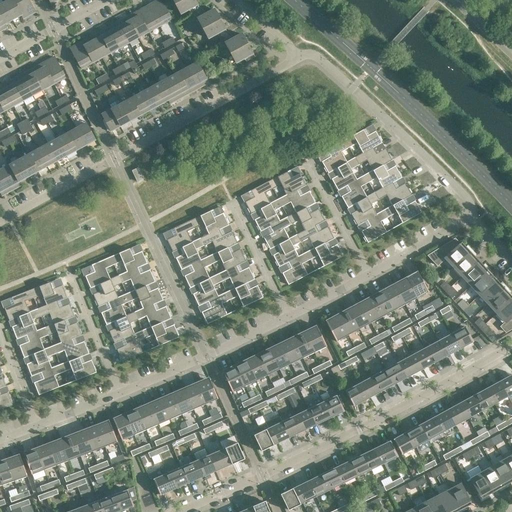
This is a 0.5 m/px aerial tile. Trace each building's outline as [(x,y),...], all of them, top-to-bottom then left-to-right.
[(21,15),(12,0),(9,0),(3,3),(12,19),(20,15),(21,15)] [(28,0),(12,0),(21,15),(20,15),(22,19),(30,15),(29,13),(33,11),(34,12),(35,12),(28,0)] [(148,6),(149,8),(149,7),(159,26),(171,19),(160,0),(159,0),(160,1),(156,4),(155,2),(148,6)] [(187,10),(188,11),(192,14),(202,9),(197,5),(194,0),(172,0),(180,14),(187,10)] [(12,19),(3,3),(0,4),(0,16),(4,24),(12,19)] [(149,7),(149,8),(145,10),(144,8),(136,12),(137,14),(148,32),(159,26),(149,7)] [(207,14),(202,9),(192,14),(197,19),(208,38),(215,34),(220,39),(229,34),(224,29),(214,10),(207,14)] [(137,14),(134,16),(133,14),(127,18),(128,19),(138,37),(148,32),(137,14)] [(128,19),(125,21),(124,19),(117,23),(118,24),(119,24),(129,42),(138,37),(128,19)] [(119,24),(118,24),(115,26),(114,24),(108,28),(109,29),(119,48),(129,42),(119,24)] [(109,29),(106,31),(105,30),(98,33),(100,37),(101,37),(110,53),(119,48),(109,29)] [(234,38),(229,34),(220,39),(225,43),(236,63),(252,54),(249,48),(248,48),(246,45),(247,44),(246,44),(245,44),(243,41),(244,40),(241,34),(234,38)] [(101,37),(100,37),(92,41),(101,57),(110,53),(101,37)] [(172,37),(167,40),(170,45),(175,42),(172,37)] [(170,45),(167,40),(162,43),(165,48),(170,45)] [(92,41),(84,46),(93,62),(101,57),(92,41)] [(81,69),(93,62),(84,46),(82,42),(75,46),(76,48),(72,50),(71,48),(70,49),(81,69)] [(184,49),(181,44),(175,47),(178,52),(184,49)] [(151,49),(146,51),(149,57),(154,54),(151,49)] [(174,54),(171,49),(166,52),(169,57),(174,54)] [(149,57),(146,51),(141,54),(144,60),(149,57)] [(169,57),(166,52),(160,55),(163,60),(169,57)] [(42,64),(43,66),(43,65),(53,84),(65,77),(54,57),(53,58),(54,59),(50,62),(49,60),(42,64)] [(156,64),(153,59),(147,62),(150,67),(156,64)] [(128,63),(130,67),(131,69),(137,66),(134,60),(128,63)] [(150,67),(147,62),(142,65),(145,70),(150,67)] [(208,83),(197,63),(187,68),(197,86),(197,87),(198,88),(204,85),(203,83),(206,81),(207,83),(208,83)] [(123,64),(117,67),(120,72),(126,70),(123,64)] [(43,65),(43,66),(39,68),(38,66),(30,70),(31,72),(41,90),(53,84),(43,65)] [(140,72),(137,66),(131,69),(135,75),(140,72)] [(120,72),(117,67),(112,70),(115,75),(120,72)] [(197,86),(187,68),(178,73),(188,92),(187,92),(188,93),(195,90),(194,88),(197,87),(197,86)] [(31,72),(28,74),(27,72),(21,76),(22,77),(32,95),(41,90),(31,72)] [(106,73),(101,76),(104,82),(109,79),(106,73)] [(188,92),(178,73),(168,78),(178,97),(179,99),(185,95),(184,94),(187,92),(188,92)] [(127,80),(124,75),(119,78),(121,83),(127,80)] [(104,82),(101,76),(95,79),(98,85),(104,82)] [(22,77),(18,79),(18,77),(11,81),(12,82),(22,101),(32,95),(22,77)] [(121,83),(119,78),(112,81),(115,86),(121,83)] [(178,97),(168,78),(159,84),(168,100),(167,100),(169,104),(176,100),(175,99),(178,97)] [(12,82),(9,84),(8,82),(2,86),(3,87),(13,106),(22,101),(12,82)] [(168,100),(159,84),(149,89),(158,105),(167,100),(168,100)] [(108,90),(106,85),(100,88),(102,93),(108,90)] [(3,87),(0,88),(0,104),(4,111),(13,106),(3,87)] [(102,93),(100,88),(94,91),(97,96),(102,93)] [(158,105),(149,89),(140,94),(149,110),(158,105)] [(149,110),(140,94),(130,99),(139,115),(149,110)] [(66,95),(61,98),(64,103),(69,100),(66,95)] [(64,103),(61,98),(55,101),(58,107),(64,103)] [(139,115),(130,99),(121,104),(130,121),(139,115)] [(72,110),(69,104),(64,107),(67,113),(72,110)] [(130,121),(121,104),(111,109),(120,126),(130,121)] [(45,107),(40,110),(43,115),(48,112),(45,107)] [(67,113),(64,107),(59,110),(62,116),(67,113)] [(120,126),(111,109),(101,115),(110,131),(120,126)] [(43,115),(40,110),(35,112),(37,118),(43,115)] [(53,120),(50,115),(45,118),(48,123),(53,120)] [(48,123),(45,118),(40,121),(43,126),(48,123)] [(27,119),(22,122),(25,127),(30,124),(27,119)] [(25,127),(22,122),(16,125),(19,130),(25,127)] [(86,123),(76,129),(85,145),(95,140),(86,123)] [(33,129),(30,124),(25,127),(28,132),(33,129)] [(7,127),(2,130),(5,136),(10,133),(7,127)] [(28,132),(25,127),(19,130),(22,135),(28,132)] [(85,145),(76,129),(66,134),(75,150),(85,145)] [(366,136),(363,130),(345,140),(349,148),(357,143),(362,153),(363,153),(373,148),(382,143),(381,141),(382,141),(379,136),(378,137),(375,131),(366,136)] [(75,150),(66,134),(57,139),(66,156),(75,150)] [(16,141),(13,135),(7,138),(10,144),(16,141)] [(10,144),(7,138),(1,142),(4,147),(10,144)] [(66,156),(57,139),(47,144),(56,161),(66,156)] [(349,148),(345,140),(327,150),(330,157),(321,162),(325,167),(324,168),(326,172),(327,172),(328,173),(337,168),(347,162),(341,152),(349,148)] [(56,161),(47,144),(38,150),(47,166),(56,161)] [(363,153),(362,153),(355,157),(359,165),(367,161),(372,170),(372,171),(383,165),(392,160),(391,159),(392,158),(389,154),(388,154),(385,149),(376,154),(373,148),(363,153)] [(47,166),(38,150),(28,155),(37,171),(47,166)] [(37,171),(28,155),(19,160),(28,176),(37,171)] [(359,165),(355,157),(347,162),(337,168),(340,174),(331,179),(334,185),(336,190),(337,189),(338,191),(347,186),(347,185),(357,180),(356,179),(351,169),(359,165)] [(28,176),(19,160),(9,165),(18,181),(19,181),(28,176)] [(18,181),(9,165),(0,170),(10,189),(14,187),(14,188),(21,185),(19,181),(18,181)] [(372,171),(372,170),(364,175),(369,182),(377,178),(382,188),(392,182),(393,183),(402,178),(401,176),(399,171),(398,172),(395,166),(386,171),(383,165),(372,171)] [(143,179),(138,168),(132,171),(137,182),(143,179)] [(10,189),(0,170),(0,193),(1,196),(2,195),(1,194),(4,192),(5,194),(11,190),(10,189)] [(291,178),(287,172),(269,181),(273,189),(281,185),(286,195),(297,190),(306,185),(305,184),(306,183),(304,179),(303,179),(300,173),(291,178)] [(369,182),(364,175),(356,179),(357,180),(347,185),(347,186),(350,191),(341,197),(344,202),(344,203),(346,207),(347,207),(348,208),(357,203),(356,203),(367,197),(366,197),(361,187),(369,182)] [(273,189),(269,181),(251,191),(254,197),(245,202),(248,208),(247,208),(249,213),(250,212),(251,214),(260,209),(270,203),(265,193),(273,189)] [(382,188),(374,192),(378,200),(386,195),(392,205),(392,206),(402,200),(411,195),(411,193),(409,189),(408,189),(405,183),(396,188),(393,183),(392,182),(382,188)] [(286,195),(278,199),(282,207),(290,202),(295,213),(296,213),(306,207),(306,208),(315,203),(314,201),(315,201),(313,197),(312,197),(309,191),(300,196),(297,190),(286,195)] [(378,200),(374,192),(366,197),(367,197),(356,203),(357,203),(360,209),(351,214),(354,220),(353,220),(356,224),(357,224),(357,226),(367,221),(366,220),(376,214),(371,204),(378,200)] [(282,207),(278,199),(270,203),(260,209),(263,215),(254,220),(257,226),(256,226),(259,230),(260,232),(269,227),(280,221),(279,221),(274,211),(282,207)] [(392,206),(392,205),(384,210),(388,217),(396,213),(402,223),(401,223),(402,224),(421,213),(420,211),(421,210),(419,206),(418,206),(415,201),(406,206),(402,200),(392,206)] [(296,213),(295,213),(287,217),(291,224),(299,220),(305,230),(305,231),(315,225),(315,226),(324,221),(324,219),(322,214),(321,215),(318,209),(309,214),(306,208),(306,207),(296,213)] [(388,217),(384,210),(376,214),(366,220),(367,221),(370,226),(361,231),(364,237),(363,237),(366,242),(366,241),(367,243),(387,232),(387,231),(386,232),(380,222),(388,217)] [(213,218),(210,211),(191,220),(195,228),(203,224),(208,234),(219,229),(219,230),(228,225),(228,224),(228,223),(226,219),(225,219),(223,213),(213,218)] [(291,224),(287,217),(279,221),(280,221),(269,227),(272,233),(263,238),(266,243),(266,244),(268,248),(269,248),(270,249),(279,245),(279,244),(289,239),(283,229),(291,224)] [(195,228),(191,220),(173,229),(176,235),(167,240),(169,246),(171,251),(172,250),(172,252),(182,248),(182,247),(192,242),(187,232),(195,228)] [(305,231),(305,230),(297,234),(301,242),(309,238),(314,248),(324,243),(325,243),(334,239),(333,237),(334,237),(331,232),(328,227),(318,231),(315,226),(315,225),(305,231)] [(208,234),(200,238),(204,246),(212,242),(217,252),(227,247),(228,248),(237,243),(236,242),(237,241),(235,237),(234,237),(231,231),(222,236),(219,230),(219,229),(208,234)] [(301,242),(297,234),(289,239),(279,244),(279,245),(282,250),(273,255),(276,261),(275,261),(277,266),(278,266),(279,267),(288,262),(298,257),(298,256),(293,246),(301,242)] [(204,246),(200,238),(192,242),(182,247),(182,248),(185,253),(175,258),(178,264),(177,264),(180,269),(180,268),(181,270),(190,266),(190,265),(201,260),(196,250),(204,246)] [(445,258),(446,259),(454,267),(471,251),(467,246),(466,247),(461,242),(459,244),(454,239),(428,256),(437,266),(445,258)] [(314,248),(306,252),(310,260),(318,256),(323,266),(323,267),(343,256),(342,255),(343,254),(341,250),(340,250),(337,244),(328,249),(325,243),(324,243),(314,248)] [(217,252),(209,256),(212,264),(221,260),(226,270),(236,265),(236,266),(246,261),(245,260),(246,259),(243,255),(240,249),(230,254),(228,248),(227,247),(217,252)] [(132,255),(129,249),(110,257),(114,265),(122,261),(127,272),(137,267),(137,268),(147,264),(146,262),(147,262),(145,257),(144,257),(142,251),(132,255)] [(475,255),(471,251),(454,267),(462,276),(479,261),(474,256),(475,255)] [(310,260),(306,252),(298,256),(298,257),(288,262),(291,268),(282,273),(285,279),(284,279),(286,284),(287,283),(288,285),(308,275),(308,274),(307,274),(302,264),(310,260)] [(212,264),(209,256),(201,260),(190,265),(190,266),(193,272),(184,276),(187,282),(186,282),(188,287),(189,286),(190,288),(199,284),(199,283),(209,278),(204,268),(212,264)] [(114,265),(110,257),(91,265),(94,272),(85,276),(87,282),(89,287),(90,288),(100,284),(99,284),(110,279),(105,268),(114,265)] [(483,266),(479,261),(462,276),(471,286),(489,269),(485,265),(483,266)] [(226,270),(217,274),(221,282),(229,278),(234,288),(245,283),(245,284),(254,279),(253,278),(254,277),(252,273),(251,273),(248,267),(239,272),(236,266),(236,265),(226,270)] [(127,272),(118,275),(122,283),(130,280),(135,290),(145,286),(155,282),(154,280),(155,280),(153,275),(152,276),(150,270),(140,274),(137,268),(137,267),(127,272)] [(493,273),(489,269),(471,286),(480,295),(496,279),(491,275),(493,273)] [(221,282),(217,274),(209,278),(199,283),(199,284),(202,290),(193,294),(195,300),(197,305),(198,305),(198,306),(208,302),(207,301),(218,296),(213,286),(221,282)] [(428,292),(419,274),(407,281),(416,298),(428,292)] [(436,274),(432,278),(436,282),(440,278),(436,274)] [(122,283),(118,275),(110,279),(99,284),(100,284),(102,290),(93,294),(95,300),(95,301),(97,305),(98,307),(108,303),(107,302),(118,298),(118,297),(113,287),(122,283)] [(500,284),(496,279),(480,295),(488,304),(506,287),(502,283),(500,284)] [(416,298),(407,281),(395,287),(405,305),(416,298)] [(445,281),(440,286),(445,292),(451,287),(445,281)] [(52,289),(50,282),(30,290),(34,298),(42,295),(46,305),(46,306),(57,301),(57,302),(67,298),(66,296),(67,296),(65,291),(64,292),(62,285),(52,289)] [(234,288),(226,292),(230,300),(238,296),(243,306),(242,307),(243,307),(263,298),(262,296),(263,295),(261,291),(260,291),(257,285),(248,290),(245,284),(245,283),(234,288)] [(135,290),(126,294),(130,302),(138,298),(142,308),(143,309),(153,304),(163,300),(162,299),(163,298),(161,294),(160,294),(158,288),(148,292),(145,286),(135,290)] [(405,305),(395,287),(384,293),(394,311),(405,305)] [(456,293),(451,287),(445,292),(451,298),(456,293)] [(510,292),(506,287),(488,304),(497,313),(511,298),(511,296),(509,293),(510,292)] [(34,298),(30,290),(11,297),(14,304),(4,308),(7,314),(6,315),(8,319),(9,321),(19,317),(29,312),(25,301),(34,298)] [(394,311),(384,293),(382,290),(371,296),(382,317),(394,311)] [(230,300),(226,292),(218,296),(207,301),(208,302),(211,308),(201,312),(204,318),(203,318),(205,323),(206,323),(207,324),(227,315),(227,314),(221,304),(230,300)] [(130,302),(126,294),(118,297),(118,298),(107,302),(108,303),(110,309),(101,313),(103,319),(105,324),(105,323),(106,325),(116,321),(115,321),(126,316),(121,305),(130,302)] [(382,317),(371,296),(365,299),(367,302),(361,305),(371,323),(382,317)] [(511,298),(497,313),(505,322),(500,327),(506,332),(511,328),(511,298)] [(462,299),(457,304),(463,310),(468,305),(462,299)] [(46,306),(46,305),(38,309),(41,317),(49,313),(53,324),(54,324),(64,320),(74,317),(73,315),(74,315),(72,310),(69,304),(60,308),(57,302),(57,301),(46,306)] [(143,309),(142,308),(134,312),(138,320),(146,316),(150,327),(151,327),(161,322),(161,323),(171,319),(170,317),(171,317),(169,312),(168,312),(166,306),(156,310),(153,304),(143,309)] [(371,323),(361,305),(350,311),(359,329),(371,323)] [(474,312),(468,305),(463,310),(468,317),(474,312)] [(432,306),(423,311),(425,315),(434,310),(432,306)] [(451,310),(448,306),(439,311),(442,315),(451,310)] [(348,308),(342,311),(344,315),(339,318),(348,335),(359,329),(350,311),(348,308)] [(41,317),(38,309),(29,312),(19,317),(21,323),(12,327),(14,333),(13,333),(15,338),(16,338),(16,339),(26,336),(26,335),(37,331),(32,320),(41,317)] [(425,315),(423,311),(414,315),(417,320),(425,315)] [(138,320),(134,312),(126,316),(115,321),(116,321),(118,327),(109,331),(111,337),(113,342),(114,343),(124,339),(123,339),(134,334),(129,324),(138,320)] [(437,318),(435,313),(426,318),(429,323),(437,318)] [(348,335),(339,318),(337,314),(331,317),(332,321),(327,324),(336,342),(348,335)] [(409,318),(400,323),(403,328),(411,323),(409,318)] [(429,323),(426,318),(417,323),(420,328),(429,323)] [(479,318),(474,323),(480,329),(485,324),(479,318)] [(54,324),(53,324),(45,327),(48,335),(57,332),(61,343),(72,339),(81,335),(81,334),(82,333),(80,329),(79,329),(77,323),(67,327),(64,320),(54,324)] [(151,327),(150,327),(142,330),(146,338),(154,335),(159,345),(158,346),(179,337),(178,335),(179,335),(177,330),(176,331),(173,325),(164,329),(161,323),(161,322),(151,327)] [(403,328),(400,323),(391,328),(394,332),(403,328)] [(491,330),(485,324),(480,329),(485,335),(491,330)] [(316,325),(304,331),(314,352),(326,347),(316,325)] [(48,335),(45,327),(37,331),(26,335),(26,336),(28,342),(19,345),(21,352),(20,352),(22,357),(23,356),(24,358),(33,354),(44,350),(44,349),(40,339),(48,335)] [(464,327),(452,334),(460,350),(461,350),(460,349),(473,342),(464,327)] [(411,332),(408,328),(400,333),(402,337),(411,332)] [(146,338),(142,330),(134,334),(123,339),(124,339),(126,345),(117,349),(119,355),(119,356),(121,360),(122,362),(143,353),(143,352),(142,353),(137,342),(146,338)] [(314,352),(304,331),(292,337),(294,340),(303,358),(314,352)] [(386,331),(377,335),(380,340),(389,335),(386,331)] [(402,337),(400,333),(391,338),(393,342),(402,337)] [(460,350),(452,334),(436,342),(440,350),(445,347),(450,355),(449,354),(460,349),(460,350)] [(380,340),(377,335),(369,340),(371,345),(380,340)] [(61,343),(52,346),(55,354),(64,351),(68,361),(79,357),(79,358),(89,354),(88,352),(89,352),(87,347),(86,347),(84,341),(74,345),(72,339),(61,343)] [(303,358),(294,340),(282,346),(291,364),(303,358)] [(384,347),(382,342),(373,347),(376,351),(384,347)] [(440,350),(436,342),(425,348),(434,364),(434,363),(449,354),(450,356),(450,355),(445,347),(440,350)] [(363,343),(354,347),(357,352),(366,347),(363,343)] [(55,354),(52,346),(44,349),(44,350),(33,354),(36,360),(26,364),(29,370),(28,370),(30,375),(31,377),(41,373),(41,372),(51,368),(47,357),(55,354)] [(291,364),(282,346),(271,352),(279,369),(291,364)] [(357,352),(354,347),(346,352),(348,357),(357,352)] [(376,351),(373,347),(364,351),(360,354),(364,361),(377,354),(376,351)] [(434,364),(425,348),(409,356),(413,364),(419,361),(423,370),(423,369),(433,363),(433,364),(434,364)] [(279,369),(271,352),(259,357),(268,375),(279,369)] [(358,361),(356,356),(347,361),(349,365),(358,361)] [(413,364),(409,356),(399,362),(407,378),(407,377),(422,369),(423,370),(419,361),(413,364)] [(68,361),(60,364),(63,372),(71,369),(76,380),(75,380),(75,381),(96,373),(95,371),(96,370),(94,366),(91,360),(82,364),(79,358),(79,357),(68,361)] [(268,375),(259,357),(247,363),(256,381),(268,375)] [(329,360),(320,365),(323,370),(332,365),(329,360)] [(349,365),(347,361),(338,365),(340,370),(349,365)] [(407,378),(399,362),(383,371),(387,379),(392,376),(397,384),(396,383),(406,377),(407,378)] [(256,381),(247,363),(236,368),(244,386),(256,381)] [(63,372),(60,364),(51,368),(41,372),(41,373),(43,379),(33,383),(36,389),(35,389),(37,394),(38,393),(38,395),(59,387),(59,386),(59,387),(54,376),(63,372)] [(323,370),(320,365),(311,369),(314,374),(323,370)] [(244,386),(236,368),(224,374),(232,392),(244,386)] [(387,379),(383,371),(372,376),(381,393),(381,391),(396,383),(396,384),(397,384),(392,376),(387,379)] [(306,372),(297,376),(299,381),(308,377),(306,372)] [(511,374),(500,381),(499,381),(499,380),(508,396),(511,393),(511,374)] [(322,379),(319,375),(311,379),(313,384),(322,379)] [(299,381),(297,376),(288,381),(290,385),(299,381)] [(381,393),(372,376),(356,385),(360,393),(366,390),(370,398),(371,398),(370,397),(380,392),(381,393)] [(313,384),(311,379),(302,383),(304,388),(313,384)] [(508,396),(499,380),(499,381),(484,390),(483,389),(488,397),(493,394),(497,402),(508,396)] [(218,399),(210,381),(197,386),(205,404),(218,399)] [(196,382),(189,385),(191,389),(185,391),(193,409),(205,404),(197,386),(196,382)] [(283,383),(274,388),(276,392),(285,388),(283,383)] [(360,393),(356,385),(345,391),(353,406),(370,397),(370,398),(366,390),(360,393)] [(184,387),(177,390),(179,394),(174,396),(181,414),(193,409),(185,391),(184,387)] [(276,392),(274,388),(265,392),(267,397),(276,392)] [(295,392),(293,388),(284,392),(286,397),(295,392)] [(488,397),(483,389),(483,390),(473,396),(473,395),(472,395),(481,411),(497,402),(493,394),(488,397)] [(0,409),(12,405),(12,403),(11,398),(10,398),(8,392),(0,395),(0,409)] [(181,414),(174,396),(172,392),(166,395),(167,399),(162,401),(170,420),(181,414)] [(286,397),(284,392),(275,396),(277,401),(286,397)] [(259,395),(250,399),(253,403),(262,399),(259,395)] [(481,411),(472,395),(473,396),(457,404),(457,403),(461,412),(466,409),(471,417),(481,411)] [(336,396),(319,404),(323,412),(328,409),(333,418),(332,416),(343,411),(336,396)] [(160,398),(154,400),(155,404),(150,406),(158,425),(170,420),(162,401),(160,398)] [(253,403),(250,399),(241,403),(243,408),(253,403)] [(268,405),(266,401),(257,405),(259,410),(268,405)] [(461,412),(457,403),(456,403),(457,404),(447,410),(446,409),(455,425),(471,417),(466,409),(461,412)] [(323,412),(319,404),(308,409),(316,425),(317,425),(316,424),(332,417),(332,418),(333,418),(328,409),(323,412)] [(259,410),(257,405),(248,409),(250,414),(259,410)] [(158,425),(150,406),(138,411),(146,430),(158,425)] [(316,425),(308,409),(292,417),(296,425),(301,422),(306,431),(305,429),(316,425),(316,426),(316,425)] [(455,425),(446,409),(446,410),(431,419),(430,418),(435,426),(440,423),(444,431),(455,425)] [(146,430),(138,411),(126,417),(134,435),(146,430)] [(124,413),(112,418),(122,440),(134,435),(126,417),(124,413)] [(220,413),(211,417),(213,422),(222,417),(220,413)] [(213,422),(211,417),(202,421),(204,426),(213,422)] [(265,423),(268,428),(265,430),(269,438),(274,435),(279,444),(278,443),(289,438),(289,439),(289,438),(281,422),(279,417),(265,423)] [(296,425),(292,417),(281,422),(289,438),(290,438),(289,437),(305,430),(305,431),(306,431),(301,422),(296,425)] [(435,426),(430,418),(430,419),(420,424),(420,423),(420,424),(428,440),(444,431),(440,423),(435,426)] [(223,426),(221,421),(212,425),(214,430),(223,426)] [(507,426),(504,422),(495,427),(498,431),(507,426)] [(117,442),(110,423),(97,428),(104,447),(117,442)] [(196,423),(187,427),(189,432),(198,428),(196,423)] [(97,428),(96,424),(89,427),(91,431),(85,433),(92,451),(104,447),(97,428)] [(428,440),(420,424),(419,424),(420,425),(405,433),(404,432),(408,441),(414,438),(418,445),(428,440)] [(214,430),(212,425),(203,429),(205,434),(214,430)] [(189,432),(187,427),(178,431),(180,436),(189,432)] [(269,438),(265,430),(254,435),(261,451),(278,443),(278,444),(279,444),(274,435),(269,438)] [(487,431),(478,436),(481,441),(489,436),(487,431)] [(408,441),(404,432),(403,432),(404,433),(393,439),(401,454),(418,445),(414,438),(408,441)] [(92,451),(85,433),(73,437),(80,456),(92,451)] [(196,438),(194,433),(184,437),(187,442),(196,438)] [(172,434),(163,438),(165,442),(174,438),(172,434)] [(502,441),(499,434),(491,438),(495,445),(502,441)] [(481,441),(478,436),(469,441),(472,446),(481,441)] [(80,456),(73,437),(61,442),(68,461),(80,456)] [(187,442),(184,437),(175,441),(177,446),(187,442)] [(165,442),(163,438),(154,441),(156,446),(165,442)] [(495,445),(491,438),(484,442),(487,449),(495,445)] [(390,441),(373,449),(373,448),(372,448),(377,457),(382,454),(386,462),(397,457),(390,441)] [(68,461),(61,442),(49,447),(56,465),(68,461)] [(47,443),(41,445),(42,449),(37,451),(44,470),(56,465),(49,447),(47,443)] [(237,443),(220,450),(223,459),(229,456),(232,465),(233,465),(232,464),(244,459),(237,443)] [(149,444),(139,448),(141,452),(151,448),(149,444)] [(168,450),(166,445),(157,449),(159,454),(168,450)] [(460,446),(451,451),(454,455),(463,451),(460,446)] [(480,453),(476,446),(469,450),(473,457),(480,453)] [(35,448),(23,452),(31,475),(44,470),(37,451),(35,448)] [(141,452),(139,448),(130,451),(132,456),(141,452)] [(377,457),(372,448),(373,449),(362,454),(362,453),(370,470),(386,462),(382,454),(377,457)] [(159,454),(157,449),(148,453),(150,458),(159,454)] [(223,459),(220,450),(209,455),(216,472),(216,471),(232,464),(232,465),(229,456),(223,459)] [(473,457),(469,450),(462,454),(465,461),(473,457)] [(454,455),(451,451),(443,456),(445,460),(454,455)] [(370,470),(362,453),(361,454),(362,455),(346,462),(346,461),(345,461),(350,470),(355,467),(359,475),(370,470)] [(19,454),(12,456),(13,460),(8,462),(14,481),(27,477),(19,454)] [(216,472),(209,455),(192,462),(196,470),(201,468),(205,477),(205,476),(215,471),(216,472)] [(109,460),(111,465),(121,461),(119,456),(109,460)] [(434,460),(425,465),(427,469),(436,465),(434,460)] [(511,481),(511,475),(504,460),(493,467),(505,488),(510,485),(509,483),(511,481)] [(107,461),(97,464),(99,469),(109,466),(107,461)] [(350,470),(345,461),(346,462),(335,468),(335,466),(335,467),(343,483),(359,475),(355,467),(350,470)] [(14,481),(8,462),(0,464),(0,479),(2,485),(14,481)] [(196,470),(192,462),(181,467),(188,484),(189,484),(188,483),(204,476),(205,477),(201,468),(196,470)] [(99,469),(97,464),(88,468),(90,473),(99,469)] [(448,470),(445,464),(437,468),(441,474),(448,470)] [(427,469),(425,465),(416,470),(418,474),(427,469)] [(188,484),(181,467),(165,474),(168,482),(174,480),(177,489),(178,489),(177,488),(188,483),(188,484)] [(343,483),(335,467),(334,467),(335,468),(319,476),(318,474),(318,475),(322,483),(328,480),(332,488),(343,483)] [(505,488),(493,467),(482,473),(493,492),(499,489),(499,491),(505,488)] [(114,472),(112,468),(103,471),(105,476),(114,472)] [(441,474),(437,468),(430,472),(433,478),(441,474)] [(83,470),(73,474),(75,479),(84,475),(83,470)] [(105,476),(103,471),(94,475),(95,480),(105,476)] [(493,492),(482,473),(470,479),(478,494),(477,494),(481,501),(488,497),(487,496),(493,492)] [(75,479),(73,474),(64,477),(66,482),(75,479)] [(168,482),(165,474),(153,479),(160,495),(177,488),(177,489),(174,480),(168,482)] [(322,483),(318,475),(319,476),(308,481),(308,480),(307,480),(316,496),(332,488),(328,480),(322,483)] [(426,482),(422,476),(415,479),(418,486),(426,482)] [(401,477),(392,482),(394,486),(403,482),(401,477)] [(86,483),(84,478),(75,482),(77,487),(86,483)] [(58,479),(48,483),(50,488),(60,484),(58,479)] [(418,486),(415,479),(407,483),(411,490),(418,486)] [(316,496),(307,480),(308,481),(292,489),(292,488),(291,488),(295,496),(301,494),(305,502),(316,496)] [(77,487),(75,482),(66,485),(68,490),(77,487)] [(394,486),(392,482),(383,486),(386,491),(394,486)] [(50,488),(48,483),(39,487),(41,491),(50,488)] [(461,484),(449,490),(460,511),(465,509),(465,508),(471,504),(461,484)] [(407,492),(404,485),(396,489),(399,496),(407,492)] [(295,496),(291,488),(292,489),(281,494),(288,510),(305,502),(301,494),(295,496)] [(58,494),(56,489),(47,492),(48,497),(58,494)] [(127,490),(126,490),(109,496),(112,505),(118,503),(121,511),(122,511),(121,510),(133,506),(127,490)] [(460,511),(449,490),(438,496),(446,511),(460,511)] [(28,491),(19,494),(20,499),(30,495),(28,491)] [(374,491),(365,495),(368,500),(377,495),(374,491)] [(48,497),(47,492),(37,496),(39,501),(48,497)] [(20,499),(19,494),(9,497),(11,502),(20,499)] [(368,500),(365,495),(356,500),(359,504),(368,500)] [(112,505),(109,496),(98,501),(102,511),(116,511),(121,511),(118,503),(112,505)] [(446,511),(438,496),(427,502),(431,511),(446,511)] [(381,505),(377,498),(370,502),(373,509),(381,505)] [(30,504),(28,499),(19,503),(20,508),(30,504)] [(102,511),(98,501),(81,507),(83,511),(102,511)] [(248,509),(247,508),(248,511),(269,511),(264,501),(248,509)] [(366,511),(373,509),(370,502),(362,506),(365,511),(366,511)] [(431,511),(427,502),(415,508),(417,511),(431,511)] [(20,508),(19,503),(9,506),(11,511),(20,508)]
